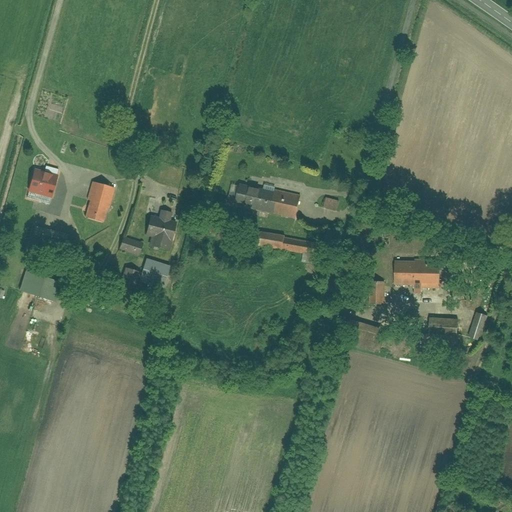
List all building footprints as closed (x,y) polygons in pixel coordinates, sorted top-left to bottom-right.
[(34,171),(27,192),(51,200),(58,178),(34,171)] [(87,203),(83,218),(102,224),(106,208),(108,209),(114,190),(91,183),(85,203),(87,203)] [(235,207),(295,220),(300,196),(239,184),(235,207)] [(325,198),(323,207),(336,210),(338,201),(325,198)] [(148,245),(168,250),(176,221),(170,220),(172,212),(160,209),(158,217),(150,215),(144,236),(150,238),(148,245)] [(128,225),(143,229),(147,216),(132,212),(128,225)] [(69,236),(34,227),(28,249),(63,258),(69,236)] [(284,239),(284,235),(259,231),(257,245),(282,249),(284,239)] [(138,256),(142,243),(123,237),(119,251),(138,256)] [(284,239),(282,249),(314,255),(316,244),(284,239)] [(140,273),(139,276),(165,283),(170,265),(144,258),(140,273)] [(396,283),(439,283),(439,261),(396,261),(396,283)] [(139,276),(140,273),(123,268),(119,283),(136,287),(139,276)] [(57,282),(25,272),(19,292),(50,302),(57,282)] [(368,306),(383,306),(384,282),(369,281),(368,306)] [(478,342),(486,316),(475,313),(467,339),(478,342)] [(459,335),(460,319),(427,317),(427,334),(459,335)] [(352,347),(375,352),(380,326),(357,322),(352,347)]
